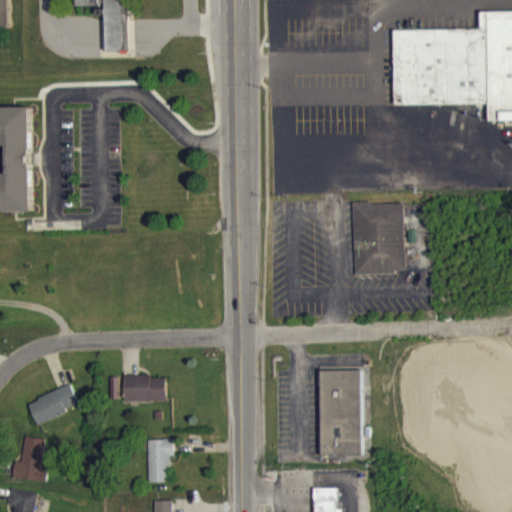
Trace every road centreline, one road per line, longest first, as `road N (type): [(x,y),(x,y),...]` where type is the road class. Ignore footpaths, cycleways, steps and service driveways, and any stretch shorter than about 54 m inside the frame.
road 1 (secondary): [(234,0),(242,511)]
road 2 (residential): [(0,372),(49,342),(241,332)]
